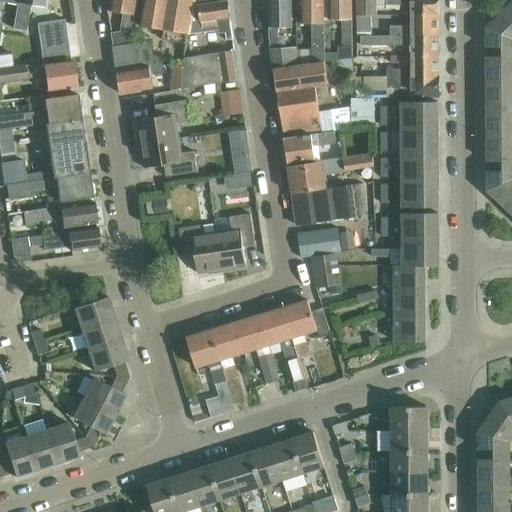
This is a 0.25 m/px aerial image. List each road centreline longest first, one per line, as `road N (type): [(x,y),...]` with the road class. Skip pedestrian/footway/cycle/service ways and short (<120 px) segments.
road 1 (residential): [(237,0),(285,273),(276,287),(145,330)]
road 2 (residential): [(182,447),(457,363)]
road 3 (residential): [(128,264),(90,0)]
road 4 (residential): [(463,258),(462,0)]
road 5 (residential): [(0,508),(182,447)]
road 6 (residential): [(458,511),(457,363)]
road 7 (residential): [(1,283),(128,264)]
road 8 (residential): [(182,447),(145,330)]
